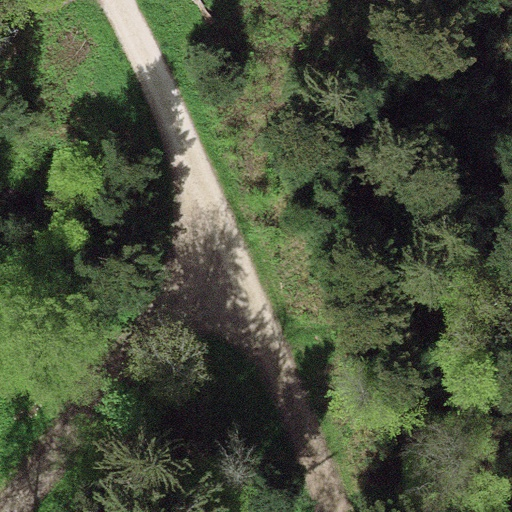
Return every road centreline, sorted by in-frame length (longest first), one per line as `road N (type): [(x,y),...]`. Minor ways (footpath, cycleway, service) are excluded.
road 1 (track): [(118,0),(333,511)]
road 2 (track): [(221,242),(138,359),(1,511)]
